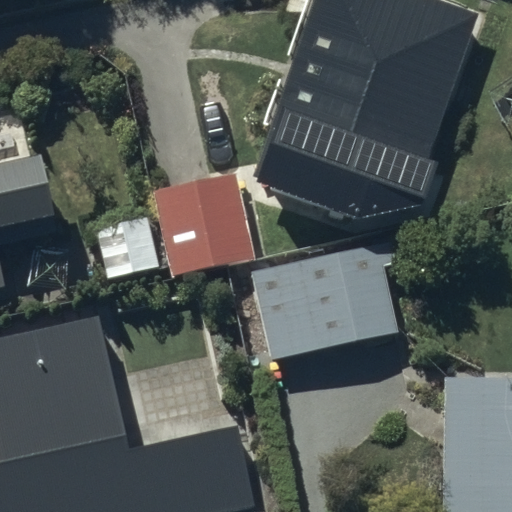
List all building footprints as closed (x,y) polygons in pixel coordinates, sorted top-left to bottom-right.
[(431,159),(478,18),(429,0),(312,0),(307,14),(335,25),(306,114),(282,105),(254,181),(355,218),(416,206),(420,195),(426,197),(438,162),(431,159)] [(0,158),(0,280),(7,279),(0,250),(0,238),(42,228),(36,206),(55,202),(41,148),(0,158)] [(241,169),(153,186),(170,273),(258,256),(241,169)] [(393,236),(252,266),(270,354),(398,328),(384,260),(397,257),(393,236)] [(94,321),(0,339),(0,511),(245,511),(253,510),(234,430),(127,456),(94,321)] [(511,511),(511,373),(444,373),(443,511),(511,511)]
